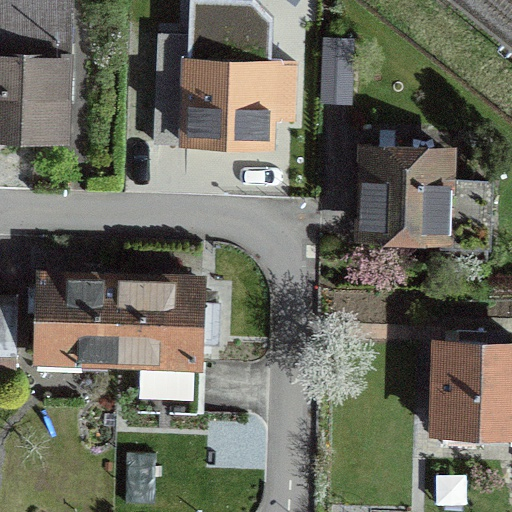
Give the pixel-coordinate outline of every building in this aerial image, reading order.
[(62,136),(65,0),(0,0),(0,133),(23,135),(62,136)] [(156,138),(184,139),(189,59),(189,35),(159,34),(156,138)] [(352,38),(324,37),(322,100),(350,101),(352,38)] [(295,63),(189,59),(184,139),(221,141),(267,143),(269,100),(294,101),(295,63)] [(394,135),(381,134),(380,147),(367,146),(365,188),(364,227),(442,230),(441,241),(487,242),(490,180),(447,178),(448,149),(393,147),(394,135)] [(118,357),(121,277),(73,275),(41,274),(40,295),(28,295),(28,310),(39,310),(38,354),(118,357)] [(121,277),(118,357),(195,360),(198,360),(199,352),(210,353),(211,340),(217,340),(218,302),(201,301),(202,280),(172,279),(121,277)] [(0,352),(17,353),(19,294),(0,293),(0,352)] [(511,343),(487,342),(487,330),(458,329),(457,341),(441,340),(437,428),(511,431),(511,343)]
